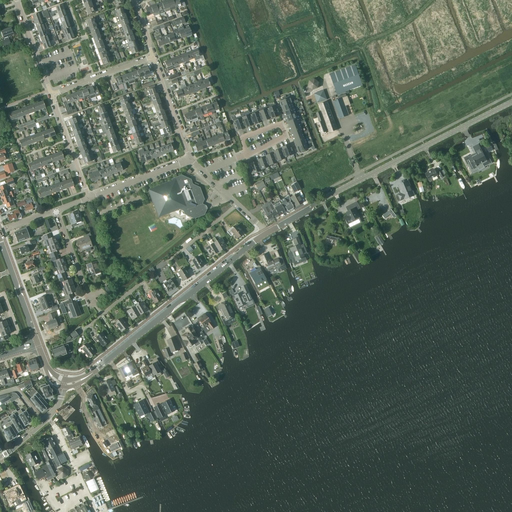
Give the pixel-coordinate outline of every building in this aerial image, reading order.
[(173,0),(169,0),(167,1),(171,10),(176,8),(175,6),(173,0)] [(91,1),(84,4),(86,9),(93,7),(99,4),(98,2),(92,4),(91,1)] [(162,3),(165,12),(170,10),(170,8),(167,1),(162,3)] [(156,5),(160,14),(165,12),(162,3),(156,5)] [(52,12),(49,13),(50,15),(53,14),(58,12),(58,13),(65,10),(63,4),(56,7),(57,10),(52,11),(52,12)] [(151,7),(154,14),(154,16),(160,14),(156,5),(151,7)] [(93,7),(86,9),(88,15),(95,13),(95,12),(98,11),(101,10),(100,8),(97,9),(94,10),(93,7)] [(116,11),(113,11),(115,17),(125,14),(123,8),(122,8),(121,7),(115,9),(116,11)] [(148,16),(154,14),(151,7),(145,9),(148,16)] [(60,18),(67,16),(65,10),(58,13),(60,18)] [(39,13),(32,16),(34,21),(41,19),(39,13)] [(125,14),(115,17),(117,22),(120,22),(127,19),(125,14)] [(62,24),(69,21),(67,16),(60,18),(62,24)] [(94,19),(87,21),(89,27),(96,24),(95,21),(98,20),(97,18),(94,19)] [(41,19),(34,21),(36,27),(43,24),(41,19)] [(117,22),(117,23),(118,25),(121,24),(122,27),(129,25),(127,19),(120,22),(117,22)] [(64,30),(71,27),(69,21),(62,24),(64,29),(64,30)] [(43,24),(36,27),(38,33),(48,29),(46,23),(43,24)] [(96,24),(89,27),(91,32),(98,30),(96,24)] [(119,28),(116,29),(116,31),(120,30),(121,33),(124,33),(131,30),(129,25),(122,27),(119,28)] [(186,26),(183,27),(187,37),(192,35),(189,28),(189,27),(187,26),(186,26)] [(10,44),(8,37),(14,35),(11,27),(1,31),(4,39),(5,38),(6,40),(3,41),(4,46),(10,44)] [(64,30),(64,29),(61,30),(62,33),(63,33),(64,36),(73,33),(71,27),(64,30)] [(183,27),(178,29),(181,39),(187,37),(183,27)] [(48,29),(38,33),(40,38),(48,36),(48,35),(49,35),(50,35),(48,29)] [(178,29),(172,31),(173,33),(173,34),(176,41),(181,39),(178,29)] [(98,30),(91,32),(93,38),(100,35),(98,30)] [(124,33),(121,33),(122,36),(125,35),(126,38),(133,36),(131,30),(124,33)] [(73,33),(64,36),(65,39),(66,42),(75,38),(73,33)] [(100,35),(93,38),(95,43),(102,41),(101,37),(107,35),(106,33),(100,35)] [(173,34),(168,36),(170,43),(176,41),(173,34)] [(48,36),(40,38),(42,44),(50,41),(49,39),(50,38),(49,35),(48,35),(48,36)] [(161,35),(155,37),(156,40),(159,47),(165,45),(162,38),(161,35)] [(168,36),(162,38),(165,45),(170,43),(168,36)] [(102,41),(95,43),(97,49),(104,46),(103,43),(109,40),(108,38),(102,41)] [(50,41),(42,44),(45,50),(52,47),(50,41)] [(128,43),(121,46),(122,48),(126,47),(127,50),(137,46),(135,41),(128,44),(128,43)] [(104,46),(97,49),(99,54),(106,51),(105,48),(112,46),(111,43),(104,46)] [(137,46),(127,50),(128,52),(131,51),(132,55),(139,52),(137,46)] [(197,49),(192,51),(194,58),(195,61),(198,60),(197,57),(200,56),(197,49)] [(106,51),(99,54),(101,60),(108,57),(106,51)] [(192,51),(186,53),(189,60),(194,58),(192,51)] [(186,53),(181,55),(183,62),(184,65),(190,63),(189,60),(186,53)] [(181,55),(175,57),(178,65),(183,62),(181,55)] [(108,57),(101,60),(103,65),(110,62),(113,60),(112,57),(108,58),(108,57)] [(175,57),(170,59),(173,67),(174,69),(179,67),(178,65),(175,57)] [(170,59),(164,62),(167,69),(168,71),(174,69),(173,67),(170,59)] [(330,74),(335,87),(337,94),(338,94),(338,95),(346,93),(345,91),(362,85),(356,69),(355,65),(330,74)] [(147,67),(142,69),(145,76),(150,74),(147,67)] [(142,69),(136,71),(139,78),(142,85),(145,84),(142,77),(145,76),(142,69)] [(136,71),(131,73),(134,80),(139,78),(136,71)] [(131,73),(125,75),(128,82),(129,85),(134,83),(134,80),(131,73)] [(125,75),(120,77),(123,84),(125,83),(128,82),(125,75)] [(113,84),(112,85),(114,91),(115,90),(118,89),(123,87),(123,85),(123,84),(120,77),(114,79),(116,83),(113,84)] [(202,79),(196,81),(197,83),(200,90),(205,88),(202,81),(202,79)] [(202,81),(205,88),(211,86),(208,79),(202,81)] [(309,81),(308,87),(313,90),(318,88),(319,82),(314,79),(309,81)] [(189,86),(186,87),(189,94),(194,92),(192,85),(191,83),(189,84),(189,86)] [(194,92),(200,90),(197,83),(192,85),(194,92)] [(150,96),(157,93),(154,85),(149,87),(150,90),(148,90),(150,96)] [(181,89),(183,96),(189,94),(186,87),(185,85),(182,86),(182,85),(179,86),(180,89),(181,89)] [(92,87),(87,89),(89,96),(90,96),(91,99),(96,97),(100,95),(97,87),(93,89),(92,87)] [(178,90),(175,91),(178,99),(183,96),(181,89),(180,89),(180,88),(178,89),(178,90)] [(87,89),(81,91),(84,98),(87,97),(89,103),(92,102),(91,99),(90,96),(89,96),(87,89)] [(318,103),(327,100),(324,90),(314,94),(318,103)] [(81,91),(76,93),(79,100),(84,98),(81,91)] [(76,93),(70,95),(73,102),(79,100),(76,93)] [(152,101),(159,99),(157,93),(150,96),(152,101)] [(66,101),(63,103),(65,109),(66,112),(72,110),(71,107),(69,108),(68,104),(73,102),(70,95),(65,97),(66,101)] [(121,100),(120,101),(122,107),(129,104),(128,101),(129,100),(129,99),(129,97),(128,95),(120,98),(121,100)] [(280,101),(279,102),(281,107),(292,103),(291,101),(290,96),(286,97),(285,96),(282,97),(282,99),(280,100),(280,101)] [(336,100),(333,101),(336,108),(340,119),(349,115),(342,98),(336,100)] [(152,101),(154,107),(161,104),(159,99),(152,101)] [(37,103),(40,110),(46,108),(43,101),(37,103)] [(326,124),(328,129),(329,133),(338,130),(328,101),(319,105),(326,124)] [(216,102),(211,104),(214,111),(219,109),(216,102)] [(34,112),(40,110),(37,103),(31,105),(34,112)] [(292,103),(281,107),(283,112),(294,108),(292,103)] [(102,104),(95,107),(96,110),(97,109),(99,115),(107,112),(105,107),(103,107),(102,104)] [(122,107),(124,112),(131,109),(129,104),(122,107)] [(156,112),(163,110),(161,104),(154,107),(156,112)] [(206,106),(208,113),(211,112),(212,115),(215,114),(214,111),(211,104),(206,106)] [(275,104),(267,107),(271,119),(280,116),(276,105),(275,105),(275,104)] [(203,115),(208,113),(206,106),(200,108),(203,115)] [(23,116),(28,114),(26,107),(20,110),(23,116)] [(267,107),(258,110),(262,122),(271,119),(267,107)] [(195,110),(197,117),(200,116),(202,120),(204,119),(203,115),(200,108),(195,110)] [(294,108),(283,112),(285,117),(296,113),(294,108)] [(133,115),(131,109),(124,112),(126,117),(133,115)] [(15,112),(17,118),(23,116),(20,110),(15,112)] [(192,120),(197,117),(195,110),(189,112),(192,120)] [(250,113),(249,113),(254,125),(262,122),(258,110),(250,113)] [(249,111),(240,114),(241,116),(240,117),(245,128),(254,125),(249,113),(250,113),(249,111)] [(12,120),(17,118),(15,112),(9,114),(12,120)] [(99,115),(90,118),(91,120),(100,117),(101,120),(109,118),(107,112),(99,115)] [(189,112),(184,115),(186,122),(192,120),(189,112)] [(326,129),(328,129),(326,124),(325,124),(324,121),(321,112),(317,113),(316,113),(318,118),(319,122),(318,123),(321,134),(327,132),(326,129)] [(296,113),(285,117),(287,122),(298,118),(296,113)] [(70,126),(78,123),(76,118),(78,117),(77,114),(72,116),(73,118),(68,120),(70,126)] [(126,117),(128,123),(135,120),(133,115),(126,117)] [(240,117),(232,120),(233,121),(232,121),(236,132),(245,128),(240,117)] [(109,118),(101,120),(103,126),(111,123),(109,118)] [(298,118),(287,122),(288,127),(300,123),(298,118)] [(135,120),(128,123),(130,128),(137,126),(135,120)] [(70,126),(72,131),(80,129),(78,125),(85,123),(84,121),(78,123),(70,126)] [(154,126),(152,126),(153,128),(155,128),(161,125),(162,129),(169,126),(167,121),(160,123),(154,126)] [(137,126),(130,128),(132,134),(139,131),(138,128),(147,124),(147,122),(137,126)] [(101,127),(93,130),(94,131),(101,128),(103,132),(105,131),(113,129),(111,123),(103,126),(101,127)] [(220,123),(218,123),(219,127),(222,134),(224,141),(230,139),(227,132),(224,133),(222,126),(221,126),(220,123)] [(300,123),(288,127),(290,132),(301,128),(300,123)] [(169,126),(162,129),(164,134),(161,135),(162,138),(168,136),(167,133),(171,132),(169,126)] [(82,128),(80,129),(72,131),(74,137),(82,134),(84,133),(82,128)] [(301,128),(290,132),(292,137),(303,133),(301,128)] [(47,131),(50,137),(55,135),(53,129),(47,131)] [(113,129),(105,131),(106,133),(107,137),(115,134),(113,129)] [(44,139),(50,137),(47,131),(42,133),(44,139)] [(139,131),(132,134),(134,139),(141,137),(139,131)] [(141,137),(134,139),(136,145),(139,144),(140,146),(144,145),(143,142),(142,139),(151,136),(150,133),(141,137)] [(303,133),(292,137),(294,143),(305,138),(303,133)] [(76,142),(84,139),(83,139),(82,134),(74,137),(76,142)] [(115,134),(107,137),(109,142),(117,140),(115,134)] [(219,143),(224,141),(222,134),(216,136),(219,143)] [(33,143),(38,141),(36,135),(30,137),(33,143)] [(214,145),(219,143),(216,136),(211,138),(214,145)] [(84,139),(76,142),(78,148),(89,144),(87,140),(91,139),(90,137),(83,139),(84,139)] [(165,146),(168,153),(174,151),(172,146),(175,145),(173,140),(171,137),(169,138),(170,141),(171,144),(165,146)] [(197,152),(203,150),(200,142),(199,138),(196,140),(197,143),(194,144),(197,152)] [(200,142),(203,150),(208,147),(206,140),(202,141),(201,138),(199,138),(200,142)] [(208,147),(214,145),(211,138),(206,140),(208,147)] [(305,138),(294,143),(296,148),(307,144),(305,138)] [(21,148),(27,146),(25,139),(19,141),(21,148)] [(78,148),(80,153),(87,150),(86,147),(93,145),(92,142),(89,144),(86,145),(78,148)] [(290,144),(281,147),(282,148),(285,158),(294,154),(290,144)] [(307,144),(296,148),(298,153),(301,152),(302,153),(306,151),(305,150),(309,149),(307,144)] [(118,145),(111,148),(113,153),(120,151),(118,145)] [(492,163),(488,155),(484,157),(478,145),(473,147),(476,153),(467,157),(468,159),(465,160),(472,174),(479,170),(479,171),(486,168),(485,167),(492,163)] [(162,155),(168,153),(165,146),(160,148),(162,155)] [(87,150),(80,153),(82,158),(89,156),(88,153),(98,149),(98,147),(88,150),(87,150)] [(154,150),(157,157),(162,155),(160,148),(154,150)] [(282,148),(273,151),(274,153),(277,162),(285,159),(285,158),(282,148)] [(143,149),(138,151),(142,163),(151,159),(149,152),(148,150),(144,152),(143,149)] [(151,159),(157,157),(154,150),(149,152),(151,159)] [(62,152),(56,154),(58,161),(64,159),(62,152)] [(274,153),(265,156),(266,157),(269,166),(277,164),(277,162),(274,153)] [(56,154),(50,156),(52,163),(58,161),(56,154)] [(90,165),(95,163),(94,160),(92,155),(89,156),(82,158),(84,164),(89,162),(90,165)] [(266,157),(257,160),(257,161),(261,170),(269,168),(269,166),(266,157)] [(44,158),(39,160),(41,167),(47,165),(44,158)] [(120,163),(114,165),(117,172),(123,170),(121,166),(124,165),(122,159),(119,160),(120,163)] [(39,160),(33,162),(36,169),(37,172),(39,171),(38,168),(41,167),(39,160)] [(257,161),(248,164),(252,175),(261,171),(261,170),(257,161)] [(33,162),(28,165),(30,171),(36,169),(33,162)] [(4,172),(0,173),(0,179),(3,178),(6,177),(5,174),(14,171),(11,163),(2,167),(4,172)] [(109,167),(104,169),(106,176),(108,176),(109,177),(112,176),(112,174),(109,167)] [(92,170),(88,172),(91,181),(91,182),(92,182),(93,183),(98,181),(97,180),(101,179),(98,171),(97,168),(92,170)] [(104,169),(98,171),(101,179),(106,176),(104,169)] [(438,176),(434,170),(431,171),(430,170),(428,171),(429,172),(425,174),(430,183),(432,182),(433,181),(433,180),(432,179),(438,176)] [(207,210),(205,205),(202,204),(204,199),(200,187),(193,184),(191,179),(182,175),(171,179),(172,181),(148,190),(159,217),(179,209),(183,211),(185,215),(194,219),(204,215),(207,210)] [(66,181),(68,188),(74,186),(71,179),(66,181)] [(63,190),(68,188),(66,181),(60,183),(63,190)] [(295,193),(301,190),(296,182),(290,186),(295,193)] [(403,193),(399,195),(401,200),(405,198),(405,199),(407,198),(412,196),(414,196),(413,195),(412,191),(408,182),(399,185),(403,193)] [(57,192),(63,190),(60,183),(54,185),(57,192)] [(0,191),(0,195),(1,198),(14,193),(13,191),(9,192),(10,193),(8,194),(6,189),(7,189),(6,185),(0,186),(0,188),(1,191),(0,191)] [(51,194),(57,192),(54,185),(49,187),(51,194)] [(45,186),(42,187),(43,189),(46,196),(51,194),(49,187),(45,188),(45,186)] [(41,190),(37,191),(40,198),(46,196),(43,189),(42,187),(40,188),(41,190)] [(3,205),(6,204),(7,208),(14,205),(13,201),(10,202),(8,197),(11,196),(11,198),(15,196),(14,193),(1,198),(3,205)] [(296,207),(303,203),(297,193),(290,197),(296,207)] [(284,199),(279,202),(284,210),(286,209),(288,211),(293,208),(290,201),(289,196),(284,199)] [(271,202),(279,216),(286,213),(282,206),(279,201),(280,200),(279,197),(278,198),(277,198),(271,202)] [(269,222),(279,216),(271,202),(270,201),(261,206),(263,210),(266,215),(269,222)] [(348,215),(344,217),(348,224),(352,221),(358,218),(360,218),(356,209),(357,209),(354,203),(348,206),(350,211),(347,212),(348,215)] [(11,214),(7,215),(8,217),(8,218),(8,220),(9,220),(9,221),(16,219),(17,219),(22,217),(20,214),(19,214),(18,211),(14,212),(11,213),(11,214)] [(71,224),(66,227),(68,232),(72,231),(71,229),(73,228),(72,227),(77,225),(76,223),(82,221),(78,211),(68,215),(71,224)] [(232,232),(229,234),(231,236),(233,234),(237,239),(243,234),(237,226),(231,231),(232,232)] [(17,243),(30,238),(26,228),(13,232),(17,243)] [(49,234),(43,237),(44,241),(45,241),(47,247),(48,247),(50,246),(57,243),(55,237),(50,238),(49,234)] [(85,249),(92,247),(88,236),(77,241),(81,251),(85,250),(85,249)] [(213,242),(213,241),(212,242),(219,253),(221,251),(227,247),(221,238),(213,243),(213,242)] [(291,252),(287,253),(290,260),(292,259),(293,262),(305,258),(303,253),(300,245),(301,244),(298,238),(293,239),(296,246),(290,248),(291,252)] [(219,253),(212,242),(213,243),(210,245),(209,243),(208,244),(209,246),(205,248),(210,257),(216,253),(217,254),(219,253)] [(48,247),(47,247),(50,253),(49,254),(51,258),(57,256),(55,252),(60,250),(57,243),(50,246),(48,247)] [(32,248),(31,245),(31,244),(27,246),(27,245),(26,245),(23,246),(23,247),(19,248),(22,255),(29,252),(28,249),(32,248)] [(267,270),(273,268),(280,265),(278,259),(271,262),(267,254),(260,257),(262,261),(261,262),(261,264),(263,263),(264,266),(265,266),(267,270)] [(57,256),(51,258),(52,262),(55,261),(58,268),(65,265),(63,258),(58,260),(57,256)] [(191,259),(188,261),(191,266),(194,265),(197,269),(204,265),(199,257),(192,261),(191,259)] [(34,267),(36,266),(36,264),(37,263),(35,259),(32,260),(32,261),(25,264),(27,270),(35,267),(34,267)] [(90,276),(100,273),(96,261),(86,265),(90,276)] [(60,274),(57,275),(58,279),(65,277),(63,273),(68,271),(65,265),(58,268),(60,274)] [(180,269),(174,273),(177,278),(180,276),(183,281),(190,277),(184,268),(181,270),(180,269)] [(249,273),(255,285),(257,288),(263,285),(267,282),(259,268),(249,273)] [(33,277),(30,278),(33,285),(39,282),(38,279),(39,278),(39,276),(41,275),(41,274),(43,274),(43,271),(38,273),(33,275),(33,277)] [(65,277),(58,279),(60,283),(63,282),(65,289),(73,286),(71,279),(66,281),(65,277)] [(169,292),(175,288),(170,280),(163,284),(169,292)] [(254,304),(245,285),(242,287),(244,293),(242,294),(242,293),(234,296),(238,308),(247,304),(248,307),(254,304)] [(65,289),(62,290),(65,296),(64,296),(66,300),(73,298),(71,294),(75,292),(73,286),(65,289)] [(154,303),(161,299),(155,290),(149,294),(154,303)] [(45,296),(38,299),(40,305),(47,302),(50,301),(49,296),(45,297),(45,296)] [(47,302),(40,305),(42,311),(49,308),(51,308),(52,311),(58,309),(57,305),(53,307),(51,300),(50,301),(47,302)] [(72,303),(71,300),(64,303),(66,307),(68,306),(73,318),(81,315),(76,302),(72,303)] [(218,305),(223,316),(221,317),(223,322),(225,321),(226,321),(228,321),(230,320),(230,319),(235,317),(228,301),(218,305)] [(143,302),(135,307),(140,315),(141,316),(143,314),(142,314),(148,310),(143,302)] [(135,307),(127,311),(132,320),(138,316),(138,317),(141,316),(140,315),(135,307)] [(265,309),(264,309),(268,317),(271,316),(270,314),(272,313),(269,307),(265,309)] [(49,329),(51,328),(57,326),(54,317),(55,316),(54,313),(48,315),(50,321),(46,322),(49,329)] [(215,327),(205,314),(198,319),(201,324),(200,324),(200,325),(201,326),(201,327),(202,327),(203,327),(205,329),(208,326),(211,330),(215,327)] [(122,331),(126,328),(128,326),(122,319),(116,324),(122,331)] [(0,330),(8,327),(6,321),(1,322),(0,320),(0,330)] [(0,333),(1,337),(0,337),(0,340),(0,342),(7,339),(5,336),(8,335),(11,334),(8,327),(0,330),(0,333)] [(186,337),(183,339),(184,340),(184,341),(186,345),(187,345),(189,347),(190,348),(195,345),(196,347),(201,344),(199,342),(202,341),(196,330),(193,331),(190,327),(185,330),(187,333),(184,335),(186,337)] [(74,339),(78,336),(75,331),(70,334),(74,339)] [(202,331),(198,333),(206,346),(210,344),(202,331)] [(98,334),(92,338),(97,344),(99,342),(103,346),(109,341),(102,332),(99,335),(98,334)] [(171,352),(179,350),(174,338),(167,340),(171,352)] [(84,345),(78,350),(83,355),(85,353),(89,358),(95,353),(88,344),(85,346),(84,345)] [(54,359),(67,354),(66,352),(70,351),(67,345),(51,351),(54,359)] [(32,366),(38,364),(36,358),(26,362),(27,363),(24,364),(26,368),(28,367),(32,365),(32,366)] [(154,376),(161,372),(157,366),(160,365),(157,359),(151,362),(152,364),(149,366),(154,376)] [(146,378),(152,375),(151,374),(144,361),(142,362),(144,367),(141,369),(146,378)] [(193,364),(197,371),(198,370),(199,373),(203,371),(202,368),(203,368),(199,361),(193,364)] [(15,379),(19,377),(18,375),(22,373),(22,371),(25,370),(22,363),(16,366),(18,373),(17,373),(16,369),(12,371),(14,377),(15,379)] [(128,376),(129,376),(132,374),(133,376),(139,373),(135,366),(132,367),(130,363),(123,366),(124,367),(119,370),(123,378),(128,376),(127,376),(128,376)] [(28,367),(26,368),(29,376),(31,376),(29,372),(30,372),(30,373),(40,369),(38,364),(32,366),(32,365),(28,367)] [(1,372),(3,379),(9,377),(7,370),(1,372)] [(111,381),(110,380),(102,384),(108,395),(109,394),(110,397),(116,394),(114,391),(116,390),(113,386),(117,384),(114,380),(111,381)] [(46,386),(45,384),(40,386),(42,392),(43,391),(46,399),(53,396),(51,392),(53,392),(52,388),(50,389),(49,385),(46,386)] [(120,398),(123,396),(118,385),(115,387),(118,394),(120,398)] [(92,398),(88,401),(90,405),(89,406),(91,408),(93,411),(96,410),(97,412),(102,409),(100,404),(97,405),(94,398),(97,396),(95,391),(90,393),(92,398)] [(42,412),(46,408),(45,407),(48,404),(37,392),(36,392),(37,392),(34,395),(35,395),(30,399),(42,412)] [(13,397),(10,399),(12,402),(19,398),(17,395),(17,394),(16,394),(15,393),(14,393),(13,393),(12,393),(11,394),(13,397)] [(0,401),(2,404),(10,399),(7,395),(0,396),(0,401)] [(169,399),(161,403),(167,415),(175,411),(169,399)] [(143,400),(133,405),(139,417),(149,413),(143,400)] [(160,404),(153,407),(159,419),(165,416),(160,404)] [(17,412),(16,410),(13,412),(14,414),(9,417),(11,421),(12,421),(18,431),(18,433),(23,430),(20,424),(23,422),(17,412)] [(23,422),(25,426),(32,422),(30,418),(31,417),(29,414),(28,415),(26,411),(23,413),(21,410),(17,412),(23,422)] [(153,411),(147,414),(151,422),(157,419),(153,411)] [(104,418),(97,421),(98,423),(98,424),(99,427),(100,427),(102,432),(104,431),(107,436),(114,433),(107,418),(104,419),(104,418)] [(15,433),(18,431),(12,421),(11,421),(8,423),(5,425),(7,428),(4,430),(7,436),(5,436),(8,440),(9,439),(10,440),(16,436),(15,433)] [(74,438),(69,427),(62,430),(65,437),(66,436),(67,440),(74,438)] [(46,448),(42,451),(48,461),(46,462),(46,464),(53,477),(57,475),(62,479),(68,476),(68,470),(65,468),(62,467),(62,465),(64,464),(65,463),(65,462),(67,461),(63,452),(60,454),(52,437),(43,441),(46,448)] [(74,450),(79,448),(79,447),(83,445),(79,438),(68,442),(72,450),(74,449),(74,450)] [(32,466),(39,463),(34,452),(27,456),(32,466)] [(46,464),(41,467),(48,480),(53,477),(46,464)] [(39,480),(46,476),(42,469),(35,473),(39,480)] [(17,490),(16,487),(12,489),(12,490),(7,492),(8,492),(6,493),(11,504),(19,500),(21,504),(24,503),(27,511),(30,511),(33,511),(28,501),(25,502),(19,489),(17,490)] [(73,511),(91,511),(85,501),(72,509),(73,511)]
